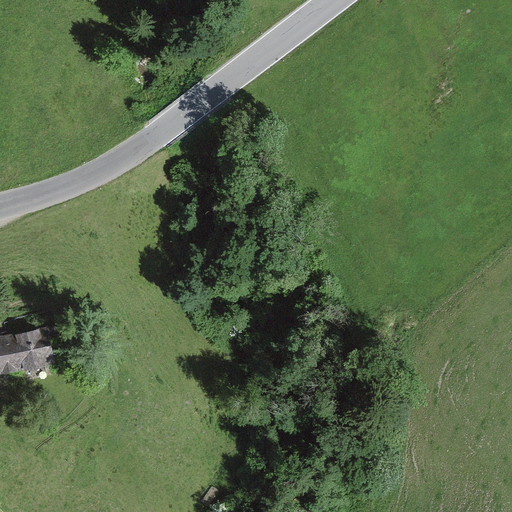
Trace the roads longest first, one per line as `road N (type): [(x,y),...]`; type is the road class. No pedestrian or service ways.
road 1 (tertiary): [(0,206),(116,163),(212,92)]
road 2 (tertiary): [(337,0),(212,92)]
